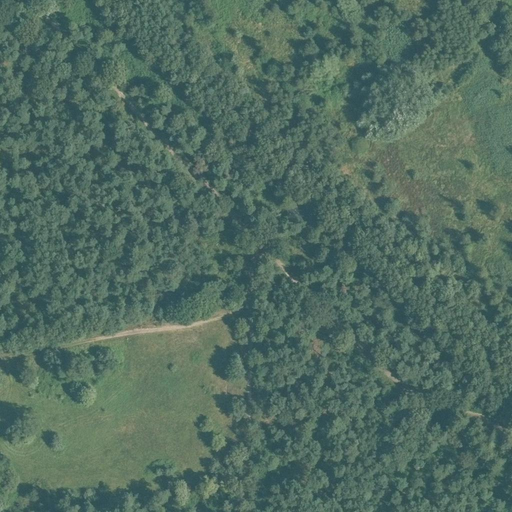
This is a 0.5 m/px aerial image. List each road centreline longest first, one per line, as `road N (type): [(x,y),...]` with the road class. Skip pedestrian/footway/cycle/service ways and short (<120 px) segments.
road 1 (track): [(30,0),(256,232)]
road 2 (track): [(0,359),(254,308)]
road 3 (track): [(256,232),(431,412)]
road 4 (track): [(244,511),(254,308)]
